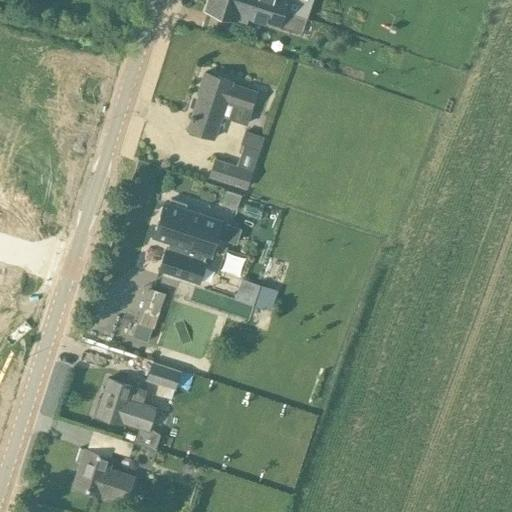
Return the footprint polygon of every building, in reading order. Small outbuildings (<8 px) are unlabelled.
[(279,27),(284,11),(248,0),(208,0),(206,10),(236,19),(246,22),(247,17),(279,27)] [(305,18),(307,19),(312,0),(248,0),(284,11),(305,18)] [(279,27),(300,34),(305,18),(284,11),(279,27)] [(232,81),(205,72),(199,89),(201,89),(188,130),(213,138),(225,102),(251,111),(257,92),(232,83),(232,81)] [(99,83),(91,80),(86,95),(95,98),(99,83)] [(263,137),(245,131),(240,144),(244,146),(237,166),(214,158),(208,177),(246,189),(263,137)] [(0,160),(0,221),(0,222),(0,221),(0,223),(4,225),(4,223),(20,227),(27,202),(31,203),(38,180),(7,172),(10,164),(0,160)] [(226,190),(221,206),(236,211),(241,196),(226,190)] [(164,202),(153,235),(171,241),(167,251),(165,250),(159,268),(199,281),(205,263),(203,263),(207,253),(210,254),(217,233),(236,240),(240,228),(221,222),(221,221),(184,209),(186,204),(170,199),(168,204),(164,202)] [(259,285),(241,279),(234,300),(252,306),(259,285)] [(151,328),(136,323),(132,336),(147,341),(151,328)] [(181,370),(152,360),(145,379),(165,386),(162,395),(171,399),(181,370)] [(98,397),(92,415),(104,419),(104,417),(122,423),(123,422),(138,427),(134,441),(156,448),(160,434),(149,430),(156,406),(142,402),(145,391),(141,389),(108,378),(101,398),(98,397)] [(112,458),(80,447),(76,460),(81,462),(74,485),(100,494),(101,492),(127,501),(135,478),(108,469),(112,458)]
